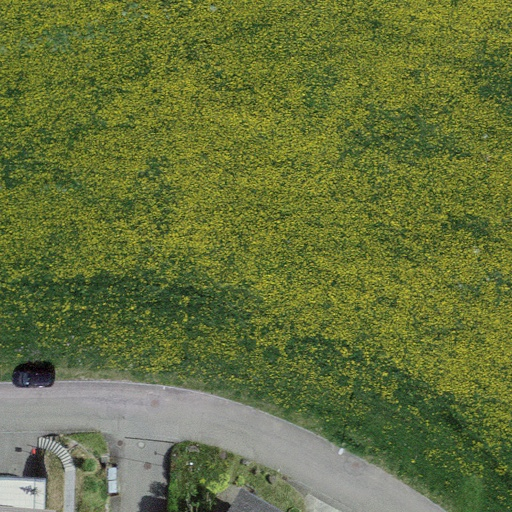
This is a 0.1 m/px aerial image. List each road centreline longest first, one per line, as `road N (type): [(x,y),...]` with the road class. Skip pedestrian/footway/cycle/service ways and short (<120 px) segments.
road 1 (residential): [(392,511),(249,426),(148,412)]
road 2 (residential): [(148,412),(0,411)]
